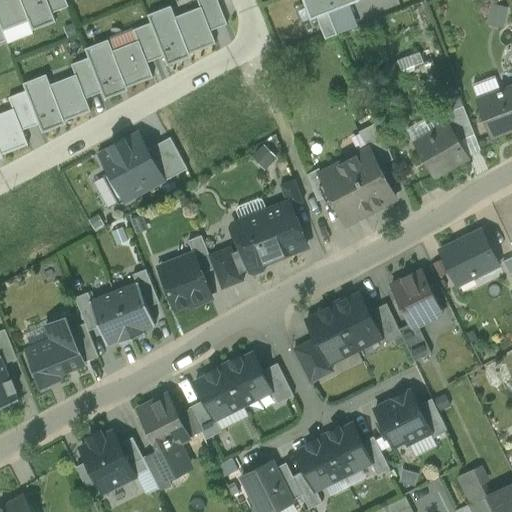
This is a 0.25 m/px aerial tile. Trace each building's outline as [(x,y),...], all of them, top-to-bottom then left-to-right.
[(45,0),(0,0),(0,26),(1,30),(28,21),(32,32),(54,24),(45,0)] [(302,0),(311,20),(360,0),(359,0),(302,0)] [(501,25),(507,7),(492,3),(487,21),(501,25)] [(167,65),(190,57),(188,52),(214,42),(201,7),(174,17),(170,6),(148,14),(167,65)] [(105,100),(128,91),(126,87),(152,77),(139,41),(113,51),(108,40),(86,49),(105,100)] [(41,135),(64,126),(62,122),(88,112),(74,76),(48,86),(44,75),(21,84),(41,135)] [(511,86),(479,99),(494,137),(511,130),(511,86)] [(474,135),(456,89),(445,93),(453,112),(450,113),(461,140),(474,135)] [(0,159),(2,159),(0,154),(26,145),(12,109),(0,113),(0,159)] [(378,122),(360,132),(369,149),(379,167),(393,159),(378,122)] [(448,125),(432,134),(425,122),(409,131),(416,144),(435,176),(467,158),(448,125)] [(99,154),(125,202),(165,181),(148,149),(139,133),(99,154)] [(185,170),(168,138),(148,149),(165,181),(185,170)] [(249,155),(265,168),(276,154),(260,142),(249,155)] [(322,174),(320,175),(330,194),(347,225),(396,198),(379,167),(369,149),(322,174)] [(319,169),(307,175),(318,201),(330,194),(320,175),(322,174),(319,169)] [(294,180),(280,186),(287,202),(290,201),(292,207),(303,202),(294,180)] [(267,212),(243,222),(240,221),(234,223),(232,229),(234,235),(237,237),(250,270),(250,271),(254,273),(262,270),(264,266),(263,264),(298,250),(297,249),(307,245),(292,207),(290,201),(287,202),(267,210),(267,212)] [(483,232),(460,243),(459,241),(440,251),(458,285),(499,264),(483,232)] [(209,255),(201,236),(188,241),(193,254),(194,253),(202,274),(214,269),(209,256),(209,255)] [(209,255),(209,256),(214,269),(222,289),(244,280),(241,273),(250,270),(242,250),(233,253),(231,247),(209,255)] [(193,254),(174,261),(177,268),(161,274),(175,310),(191,304),(192,306),(209,299),(203,283),(206,282),(202,274),(194,253),(193,254)] [(146,269),(133,275),(136,282),(138,282),(148,307),(159,303),(146,269)] [(422,270),(391,285),(410,324),(412,329),(418,326),(424,323),(426,316),(441,309),(422,270)] [(136,282),(114,292),(133,339),(145,334),(144,330),(156,326),(148,307),(138,282),(136,282)] [(91,300),(89,301),(99,327),(107,345),(119,340),(120,344),(133,339),(114,292),(91,300)] [(99,327),(89,301),(91,300),(88,293),(75,298),(85,323),(89,331),(99,327)] [(360,294),(341,304),(340,302),(334,305),(357,350),(381,338),(382,337),(369,312),(360,294)] [(387,303),(369,312),(382,337),(381,338),(384,345),(402,336),(399,329),(387,303)] [(357,350),(334,305),(327,308),(328,310),(306,321),(315,339),(328,364),(329,364),(357,350)] [(65,318),(59,321),(59,320),(46,325),(48,329),(52,340),(44,343),(26,350),(29,357),(41,387),(48,384),(60,379),(60,378),(59,378),(58,375),(62,373),(84,364),(84,362),(70,329),(65,318)] [(89,331),(85,323),(70,329),(84,362),(99,357),(89,331)] [(432,353),(418,326),(412,329),(410,324),(399,329),(402,336),(415,362),(432,353)] [(5,329),(0,331),(0,355),(1,355),(5,364),(17,359),(5,329)] [(315,339),(294,350),(310,382),(332,371),(329,364),(328,364),(315,339)] [(253,353),(240,359),(239,357),(237,358),(238,358),(232,361),(230,361),(231,362),(223,366),(243,406),(260,398),(259,396),(270,391),(271,390),(262,371),(253,353)] [(0,355),(0,407),(19,400),(15,391),(16,391),(12,379),(11,380),(5,364),(1,355),(0,355)] [(277,363),(262,371),(271,390),(270,391),(277,404),(294,395),(277,363)] [(223,366),(216,369),(214,369),(214,370),(209,373),(209,372),(207,373),(208,375),(195,381),(205,400),(215,420),(216,420),(243,406),(223,366)] [(411,391),(375,410),(393,446),(405,439),(408,444),(430,433),(431,432),(418,406),(411,391)] [(168,394),(138,409),(160,453),(190,437),(178,414),(168,394)] [(432,399),(418,406),(431,432),(430,433),(433,438),(447,431),(432,399)] [(215,420),(205,400),(189,408),(190,409),(201,432),(205,440),(222,432),(216,420),(215,420)] [(190,409),(178,414),(190,437),(201,432),(190,409)] [(352,423),(340,429),(339,428),(337,429),(332,432),(331,431),(330,432),(330,433),(323,436),(343,477),(371,463),(372,462),(362,442),(352,423)] [(113,424),(77,443),(95,479),(132,461),(113,424)] [(201,432),(190,437),(198,452),(209,446),(205,440),(201,432)] [(343,477),(323,436),(317,440),(316,439),(314,440),(315,441),(309,443),(307,444),(308,446),(295,452),(305,471),(315,491),(316,490),(343,477)] [(390,469),(374,437),(362,442),(372,462),(371,463),(377,475),(390,469)] [(272,461),(242,476),(256,506),(257,507),(255,511),(273,511),(274,511),(293,502),(292,501),(276,468),(272,461)] [(293,477),(286,463),(276,468),(292,501),(302,495),(293,477)] [(315,491),(305,471),(293,477),(302,495),(309,509),(322,503),(316,490),(315,491)] [(412,511),(405,496),(373,511),(412,511)] [(33,511),(25,497),(0,509),(0,511),(33,511)]
